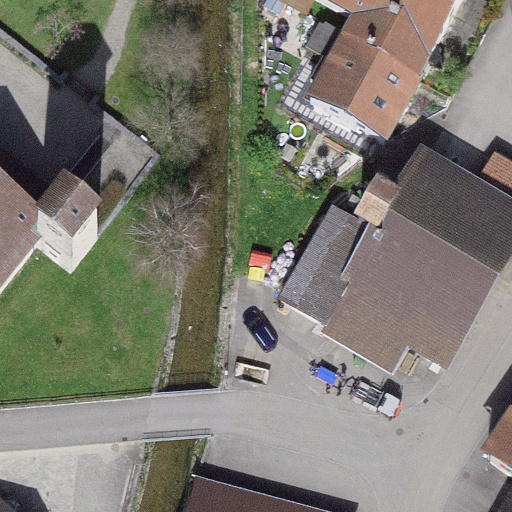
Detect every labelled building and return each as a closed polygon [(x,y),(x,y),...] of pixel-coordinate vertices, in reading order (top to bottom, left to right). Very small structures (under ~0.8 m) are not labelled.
[(347,41),(418,80),(461,0),(277,0),(302,14),(310,0),(314,0),(357,23),(347,41)] [(416,82),(418,80),(347,41),(325,26),(320,27),(307,50),(333,66),(312,104),(382,144),(416,82)] [(444,365),(511,250),(511,171),(494,161),(473,196),(422,165),(397,208),(377,196),(357,228),(333,214),(280,303),(394,370),(409,344),(444,365)] [(0,292),(37,247),(70,274),(97,240),(65,211),(47,233),(0,195),(0,292)] [(511,427),(488,463),(511,478),(511,427)] [(289,511),(196,487),(189,511),(289,511)]
